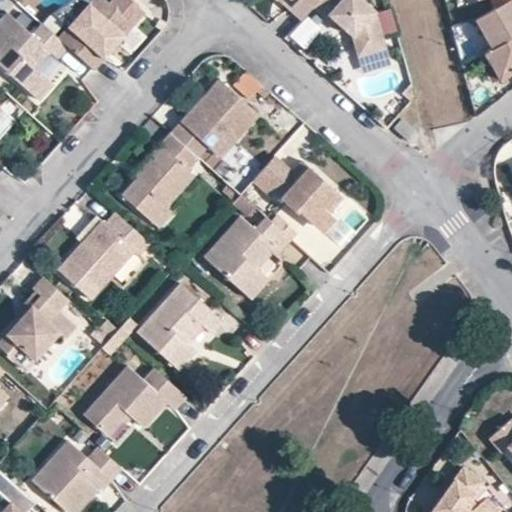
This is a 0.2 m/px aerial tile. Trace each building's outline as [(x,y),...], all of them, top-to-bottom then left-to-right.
[(94,0),(59,42),(67,50),(92,72),(102,61),(99,57),(112,42),(116,46),(132,28),(143,15),(128,3),(117,15),(99,0),(94,0)] [(300,0),(291,10),(303,22),(317,8),(323,0),(300,0)] [(323,0),(317,8),(330,20),(333,17),(344,28),(347,25),(357,35),(355,37),(359,51),(384,43),(376,14),(361,0),(323,0)] [(474,20),(489,46),(491,49),(511,38),(511,36),(511,3),(510,0),(481,17),(474,20)] [(510,0),(509,0),(475,0),(481,17),(510,0)] [(67,50),(59,42),(42,27),(31,39),(5,17),(0,22),(0,71),(36,104),(52,85),(35,70),(49,55),(56,61),(67,50)] [(344,28),(355,37),(357,35),(347,25),(344,28)] [(511,37),(511,38),(491,49),(483,54),(500,81),(511,73),(511,37)] [(102,61),(116,46),(112,42),(99,57),(102,61)] [(387,52),(384,43),(359,51),(361,59),(387,52)] [(43,77),(56,61),(49,55),(35,70),(43,77)] [(252,98),(260,86),(244,74),(235,86),(252,98)] [(191,112),(172,135),(198,158),(207,148),(220,159),(257,115),(218,81),(206,96),(209,98),(194,115),(191,112)] [(206,96),(191,112),(194,115),(209,98),(206,96)] [(0,110),(0,136),(13,122),(0,110)] [(187,171),(198,158),(172,135),(139,171),(143,175),(123,198),(153,224),(193,176),(187,171)] [(287,171),(275,160),(253,183),(272,200),(274,197),(297,217),(298,216),(310,226),(312,228),(314,229),(316,229),(318,229),(320,228),(323,226),(324,224),(324,222),(324,219),(324,216),(322,215),(338,197),(302,164),(292,175),(286,180),(282,176),(287,171)] [(134,176),(139,180),(143,175),(139,171),(134,176)] [(292,175),(287,171),(282,176),(286,180),(292,175)] [(139,256),(149,245),(115,215),(105,225),(101,222),(57,273),(90,302),(134,252),(139,256)] [(82,244),(101,222),(95,217),(75,238),(82,244)] [(276,258),(292,240),(268,219),(256,231),(241,218),(204,258),(251,300),(269,279),(254,266),(268,250),(276,258)] [(345,277),(376,245),(367,235),(335,268),(345,277)] [(314,256),(302,266),(317,285),(329,276),(314,256)] [(57,311),(65,301),(39,278),(29,290),(31,292),(37,297),(16,320),(0,338),(0,350),(8,358),(17,347),(32,360),(57,332),(46,323),(57,311)] [(135,335),(177,371),(194,351),(185,343),(199,327),(208,335),(221,322),(179,285),(135,335)] [(16,320),(37,297),(31,292),(11,315),(16,320)] [(75,327),(57,311),(46,323),(57,332),(64,338),(75,327)] [(194,351),(208,335),(199,327),(185,343),(194,351)] [(172,411),(184,398),(153,370),(143,381),(128,369),(83,418),(107,437),(127,414),(136,423),(143,429),(164,405),(172,411)] [(115,444),(136,423),(127,414),(107,437),(115,444)] [(511,418),(511,417),(488,436),(501,451),(508,445),(511,450),(511,418)] [(108,481),(120,470),(97,449),(86,459),(64,441),(29,481),(63,511),(64,511),(79,496),(84,500),(94,489),(98,492),(108,481)] [(433,508),(431,510),(430,511),(499,511),(487,497),(471,510),(466,504),(483,482),(464,467),(433,508)] [(73,511),(84,500),(79,496),(64,511),(73,511)] [(19,511),(7,501),(0,508),(0,511),(19,511)]
